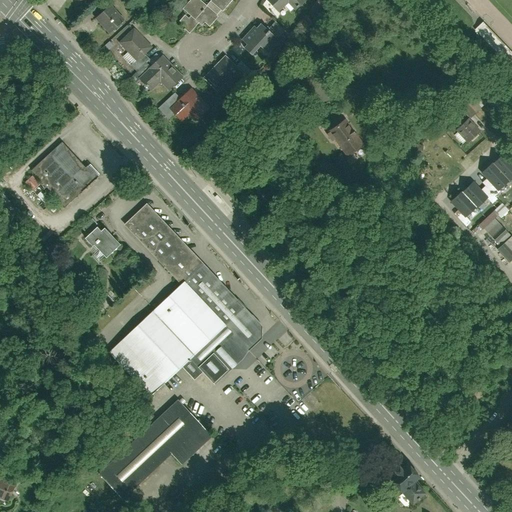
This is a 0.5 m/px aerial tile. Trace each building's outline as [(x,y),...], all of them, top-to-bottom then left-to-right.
[(187,14),(178,24),(189,35),(199,24),(202,27),(205,24),(209,27),(217,18),(216,17),(221,12),(222,13),(234,0),(209,0),(205,5),(199,0),(191,0),(182,10),(187,14)] [(306,1),(304,0),(267,0),(279,13),(289,5),(295,12),(306,1)] [(124,24),(110,8),(95,21),(109,37),(124,24)] [(486,44),(494,37),(480,22),(472,29),(486,44)] [(281,43),(263,26),(257,32),(253,29),(241,41),(247,46),(242,51),(252,59),(262,48),(269,55),(281,43)] [(155,48),(136,29),(119,44),(138,64),(155,48)] [(184,79),(161,57),(138,80),(150,92),(159,82),(170,93),(184,79)] [(245,76),(225,57),(203,80),(217,93),(224,86),(231,92),(245,76)] [(210,111),(191,90),(170,110),(182,123),(190,116),(197,123),(210,111)] [(458,105),(467,118),(476,111),(466,99),(458,105)] [(456,129),(468,142),(478,131),(467,119),(456,129)] [(362,144),(345,120),(330,130),(347,154),(362,144)] [(61,143),(31,171),(64,206),(98,174),(88,164),(84,168),(61,143)] [(511,163),(504,154),(482,173),(499,191),(511,178),(511,163)] [(487,199),(473,184),(453,202),(468,217),(487,199)] [(501,203),(494,210),(501,216),(508,210),(501,203)] [(260,326),(145,204),(122,226),(180,287),(108,355),(148,398),(179,368),(192,381),(199,374),(211,387),(260,340),(260,326)] [(511,262),(511,260),(511,236),(492,215),(479,228),(511,262)] [(80,236),(93,250),(96,248),(108,261),(121,248),(106,232),(103,235),(92,224),(80,236)] [(94,304),(101,311),(112,300),(105,293),(94,304)] [(173,396),(94,469),(118,495),(167,449),(176,459),(206,432),(173,396)] [(420,478),(411,468),(393,486),(415,508),(426,497),(413,485),(420,478)]
